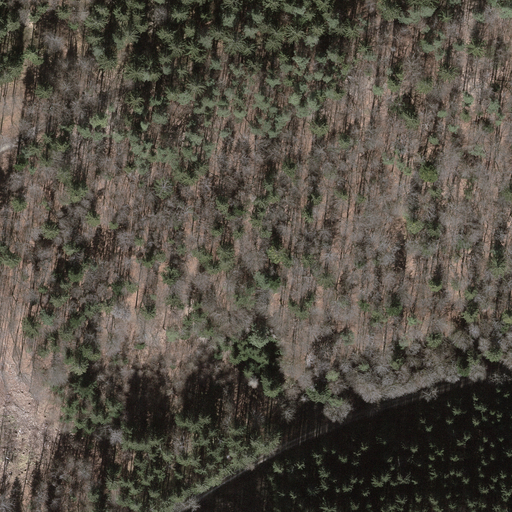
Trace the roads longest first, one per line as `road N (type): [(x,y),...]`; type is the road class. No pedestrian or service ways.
road 1 (track): [(0,151),(119,90),(424,19),(472,0)]
road 2 (track): [(511,369),(317,431),(178,511)]
